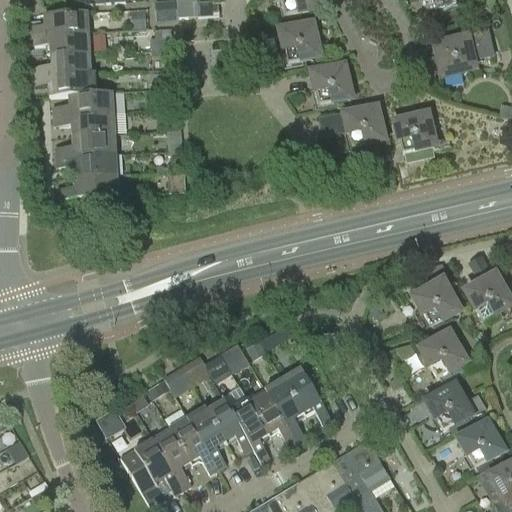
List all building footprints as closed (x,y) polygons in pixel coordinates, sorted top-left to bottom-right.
[(317,11),(314,0),(281,0),(286,18),(317,11)] [(421,0),(424,13),(452,7),(450,0),(421,0)] [(219,19),(218,17),(218,4),(196,5),(197,20),(219,19)] [(27,30),(28,41),(87,37),(86,16),(44,18),(44,29),(43,29),(42,27),(39,25),(30,25),(28,28),(28,30),(27,30)] [(318,60),(311,29),(280,36),(288,67),(318,60)] [(89,58),(87,37),(28,41),(28,51),(45,50),(46,60),(89,58)] [(470,62),(489,57),(484,38),(435,49),(442,81),(473,73),(470,62)] [(29,72),(30,81),(90,78),(90,75),(89,58),(46,60),(46,71),(29,72)] [(350,101),(343,71),(312,78),(319,109),(350,101)] [(48,102),(68,100),(68,99),(91,98),(91,97),(96,97),(95,75),(90,75),(90,78),(30,81),(30,92),(48,91),(48,102)] [(68,99),(68,100),(69,111),(49,112),(49,121),(112,118),(110,96),(96,97),(91,97),(91,98),(68,99)] [(383,143),(376,112),(345,119),(352,151),(383,143)] [(113,138),(112,118),(49,121),(50,132),(70,131),(70,141),(113,138)] [(395,126),(400,145),(403,157),(433,150),(426,119),(395,126)] [(113,138),(70,141),(71,151),(51,152),(52,163),(114,159),(113,138)] [(72,171),(73,182),(115,180),(114,159),(52,163),(52,172),(72,171)] [(117,200),(115,180),(73,182),(73,192),(53,193),(54,204),(117,200)] [(480,259),(468,267),(478,284),(490,276),(480,259)] [(410,294),(414,302),(440,286),(435,279),(425,285),(410,294)] [(494,280),(466,296),(482,324),(510,308),(494,280)] [(440,286),(414,302),(431,329),(458,313),(441,286),(440,286)] [(437,381),(465,364),(449,337),(421,354),(437,381)] [(221,360),(204,370),(214,387),(230,377),(221,360)] [(301,373),(282,384),(305,421),(314,416),(322,430),(332,424),(301,373)] [(296,426),(305,421),(282,384),(265,394),(296,446),(305,441),(296,426)] [(471,417),(455,390),(427,407),(443,434),(471,417)] [(265,394),(247,405),(270,442),(278,437),(287,451),(296,446),(265,394)] [(245,458),(252,453),(230,415),(230,414),(222,401),(204,412),(226,450),(236,444),(245,458)] [(261,448),(270,442),(247,405),(230,414),(230,415),(252,453),(260,467),(269,462),(261,448)] [(217,455),(226,450),(204,412),(187,422),(218,474),(225,469),(217,455)] [(209,479),(218,474),(187,422),(169,433),(191,471),(201,465),(209,479)] [(459,443),(475,470),(502,454),(486,427),(459,443)] [(182,476),(191,471),(169,433),(151,443),(183,495),(190,490),(182,476)] [(183,495),(151,443),(134,454),(136,458),(123,465),(121,461),(120,462),(149,511),(153,511),(165,505),(161,498),(170,493),(174,500),(183,495)] [(356,504),(355,504),(359,511),(379,511),(369,495),(390,483),(367,445),(346,457),(350,464),(337,472),(356,504)] [(341,511),(355,504),(356,504),(337,472),(333,466),(332,466),(334,470),(315,481),(313,477),(312,478),(317,485),(303,493),(314,511),(341,511)] [(511,504),(511,468),(490,482),(506,508),(511,504)] [(314,511),(303,493),(299,486),(278,499),(285,511),(272,511),(271,511),(314,511)]
